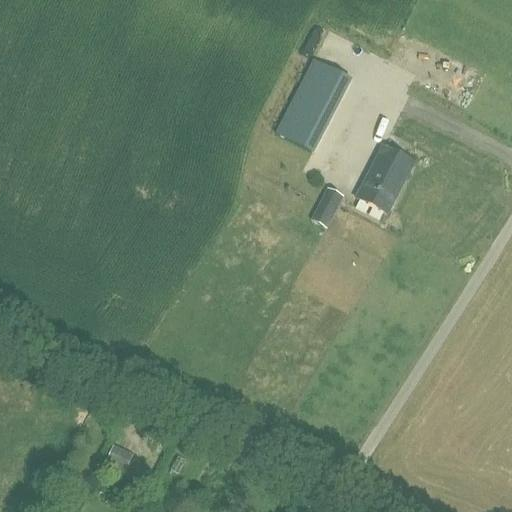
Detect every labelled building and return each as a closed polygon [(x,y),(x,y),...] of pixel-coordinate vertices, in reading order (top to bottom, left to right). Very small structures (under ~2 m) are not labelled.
[(348,81),(290,52),(244,143),(302,172),(348,81)] [(494,109),(505,80),(489,74),(479,103),(494,109)] [(332,169),(337,147),(325,144),(320,166),(332,169)] [(412,164),(382,149),(356,200),(386,216),(412,164)] [(310,222),(326,230),(343,199),(326,190),(310,222)]
